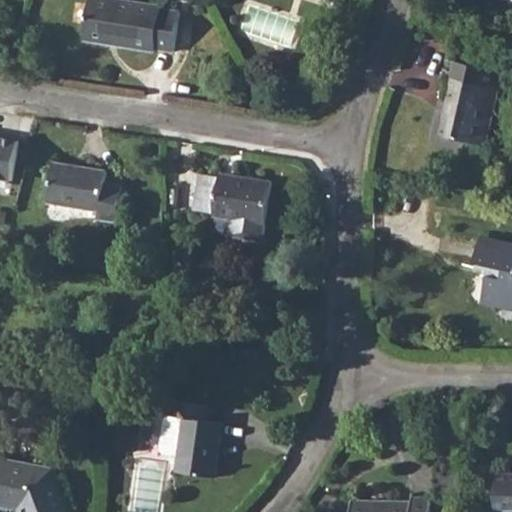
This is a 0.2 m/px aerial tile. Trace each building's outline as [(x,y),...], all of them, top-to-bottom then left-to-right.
[(123,0),(91,0),(86,40),(157,52),(157,48),(176,52),(181,12),(164,9),(164,7),(123,0)] [(452,101),(443,136),(485,145),(499,89),(506,90),(509,75),(455,62),(446,100),(452,101)] [(21,141),(0,137),(0,179),(14,181),(21,141)] [(56,163),(49,202),(99,211),(98,217),(117,220),(123,187),(106,185),(108,172),(56,163)] [(221,178),(215,213),(214,215),(230,218),(228,230),(233,236),(257,241),(264,236),(266,224),(272,184),(221,175),(221,178)] [(511,243),(481,236),(476,260),(479,261),(479,263),(489,266),(481,299),(511,306),(511,243)] [(172,401),(165,456),(180,459),(178,475),(216,479),(223,424),(209,422),(210,406),(172,401)] [(0,460),(0,506),(20,511),(66,511),(69,511),(54,472),(0,460)] [(511,511),(511,475),(499,475),(498,511),(511,511)] [(432,511),(432,500),(413,499),(413,510),(396,509),(395,504),(353,504),(352,511),(432,511)]
